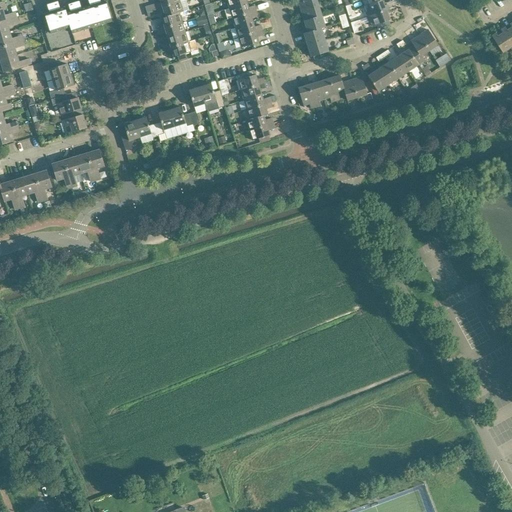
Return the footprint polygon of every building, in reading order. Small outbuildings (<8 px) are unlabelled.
[(72,33),(64,8),(60,9),(57,0),(54,0),(46,2),(49,12),(45,14),(51,34),(70,28),(72,33)] [(92,27),(86,7),(81,9),(78,0),(74,0),(68,2),(71,12),(66,13),(65,7),(64,8),(72,33),(92,27)] [(86,7),(92,27),(112,21),(106,1),(101,3),(99,0),(88,0),(90,6),(86,7)] [(156,9),(179,2),(178,0),(160,0),(161,2),(154,4),(156,9)] [(165,17),(179,13),(189,10),(186,0),(180,2),(179,2),(156,9),(158,14),(164,12),(165,17)] [(226,0),(229,8),(247,3),(245,0),(226,0)] [(297,0),(301,9),(318,4),(316,0),(297,0)] [(367,17),(388,9),(386,5),(384,6),(382,0),(370,4),(365,6),(367,12),(365,13),(367,17)] [(0,17),(15,13),(5,16),(3,9),(5,8),(4,2),(0,3),(0,17)] [(227,20),(256,10),(254,6),(248,8),(247,3),(229,8),(229,9),(224,10),(227,20)] [(304,21),(322,15),(318,4),(301,9),(304,21)] [(388,9),(367,17),(369,22),(371,21),(373,27),(389,20),(387,14),(390,13),(388,9)] [(235,28),(253,22),(251,18),(258,16),(256,10),(227,20),(232,18),(235,28)] [(0,31),(9,29),(8,25),(18,22),(15,13),(0,17),(0,31)] [(158,30),(182,22),(179,13),(165,17),(162,18),(163,23),(157,25),(158,30)] [(308,32),(321,28),(325,27),(322,15),(304,21),(308,32)] [(208,24),(205,16),(196,19),(198,27),(208,24)] [(354,34),(363,31),(360,20),(351,23),(354,34)] [(168,38),(185,32),(182,22),(158,30),(160,35),(166,33),(168,38)] [(238,38),(262,30),(260,25),(254,27),(253,22),(235,28),(238,38)] [(511,47),(511,46),(511,27),(510,24),(510,25),(511,28),(507,30),(505,28),(501,30),(511,47)] [(307,45),(325,40),(321,28),(308,32),(304,34),(307,45)] [(0,45),(23,38),(22,36),(12,39),(9,29),(0,31),(0,45)] [(262,30),(238,38),(241,48),(259,42),(257,37),(264,36),(262,30)] [(417,37),(427,52),(438,45),(428,30),(417,37)] [(502,53),(511,47),(501,30),(501,31),(502,33),(498,36),(496,33),(492,36),(502,53)] [(195,40),(188,42),(185,32),(168,38),(169,42),(163,44),(164,49),(195,40)] [(213,36),(216,45),(217,44),(221,43),(218,34),(213,36)] [(421,56),(427,52),(417,37),(410,42),(414,47),(410,49),(420,64),(425,60),(421,56)] [(0,58),(0,59),(16,54),(15,48),(25,45),(23,38),(0,45),(0,58)] [(354,44),(353,39),(352,38),(346,40),(348,46),(354,44)] [(195,40),(164,49),(166,55),(172,53),(174,58),(177,56),(179,62),(187,59),(185,54),(191,52),(192,55),(199,53),(195,40)] [(325,40),(307,45),(311,57),(313,57),(314,59),(319,57),(318,55),(328,52),(325,40)] [(409,71),(420,64),(410,49),(400,56),(409,71)] [(379,62),(386,57),(383,53),(376,58),(379,62)] [(16,54),(0,59),(3,67),(0,68),(1,73),(31,64),(29,59),(19,62),(16,54)] [(441,58),(445,65),(451,61),(447,54),(441,58)] [(399,77),(409,71),(400,56),(389,63),(399,77)] [(52,80),(71,75),(67,64),(55,68),(53,63),(56,62),(55,62),(41,66),(43,72),(49,70),(52,80)] [(388,84),(399,77),(389,63),(379,69),(388,84)] [(378,91),(388,84),(379,69),(368,76),(378,91)] [(71,75),(52,80),(55,91),(49,93),(51,98),(65,94),(65,93),(63,94),(61,89),(74,85),(71,75)] [(231,75),(224,77),(229,91),(235,89),(231,75)] [(241,91),(265,83),(263,78),(257,80),(255,75),(238,80),(241,91)] [(344,93),(339,76),(333,78),(333,75),(328,76),(336,101),(341,99),(339,95),(344,93)] [(331,102),(336,101),(328,76),(324,78),(325,80),(319,82),(324,99),(330,98),(331,102)] [(357,98),(351,80),(342,83),(340,76),(339,76),(344,93),(345,93),(347,101),(357,98)] [(351,80),(357,98),(367,94),(362,77),(351,80)] [(418,91),(426,86),(422,80),(414,85),(418,91)] [(0,94),(14,90),(13,85),(2,88),(0,81),(0,94)] [(324,99),(319,82),(313,84),(312,81),(308,83),(315,107),(320,106),(319,101),(324,99)] [(244,100),(261,95),(260,90),(266,88),(265,83),(241,91),(244,100)] [(311,109),(315,107),(308,83),(304,84),(304,87),(298,89),(303,106),(309,104),(311,109)] [(225,106),(223,100),(220,91),(214,92),(211,84),(200,87),(205,104),(208,112),(225,107),(225,106)] [(194,107),(205,104),(200,87),(189,91),(194,107)] [(0,106),(11,103),(10,103),(7,104),(5,98),(16,94),(14,90),(0,94),(0,106)] [(56,117),(72,112),(81,109),(78,98),(68,100),(66,95),(51,100),(56,117)] [(247,109),(271,102),(269,97),(263,99),(261,95),(244,100),(247,109)] [(250,119),(267,114),(266,110),(272,108),(271,102),(247,109),(250,119),(246,120),(246,121),(250,119)] [(0,119),(4,118),(2,111),(12,108),(11,103),(0,106),(0,119)] [(193,125),(189,114),(183,115),(181,107),(169,110),(177,136),(188,133),(186,127),(193,125)] [(167,139),(177,136),(169,110),(158,114),(161,122),(155,124),(158,136),(165,134),(167,139)] [(72,112),(56,117),(58,122),(62,121),(66,134),(87,128),(83,115),(73,117),(72,112)] [(189,114),(193,125),(199,123),(196,112),(189,114)] [(249,131),(273,124),(271,118),(265,120),(264,116),(267,115),(267,114),(250,119),(246,121),(249,131)] [(158,136),(155,124),(149,126),(146,117),(135,121),(140,138),(142,144),(153,141),(152,138),(158,136)] [(0,131),(18,126),(16,122),(6,125),(4,118),(0,119),(0,131)] [(134,139),(140,138),(135,121),(124,124),(124,125),(118,127),(125,151),(133,148),(132,148),(135,142),(134,139)] [(273,124),(249,131),(252,141),(258,139),(260,143),(270,140),(269,136),(270,135),(268,131),(274,129),(273,124)] [(18,126),(0,131),(0,144),(11,142),(9,134),(19,131),(18,126)] [(86,151),(95,181),(100,179),(97,169),(104,166),(99,150),(92,152),(91,150),(86,151)] [(91,182),(95,181),(86,151),(82,153),(82,155),(75,157),(81,174),(87,172),(91,182)] [(81,174),(75,157),(69,159),(68,157),(63,158),(72,188),(77,186),(74,176),(81,174)] [(68,189),(72,188),(63,158),(58,160),(59,162),(52,164),(57,181),(64,179),(68,189)] [(34,172),(43,201),(47,200),(44,189),(51,187),(46,171),(39,173),(38,170),(34,172)] [(38,203),(43,201),(34,172),(29,173),(30,176),(23,178),(28,194),(35,192),(38,203)] [(28,194),(23,178),(16,180),(15,178),(10,179),(20,208),(24,207),(21,196),(28,194)] [(15,210),(20,208),(10,179),(6,180),(7,183),(0,184),(0,185),(2,193),(5,202),(12,199),(15,210)] [(462,301),(469,297),(466,293),(459,296),(462,301)]
